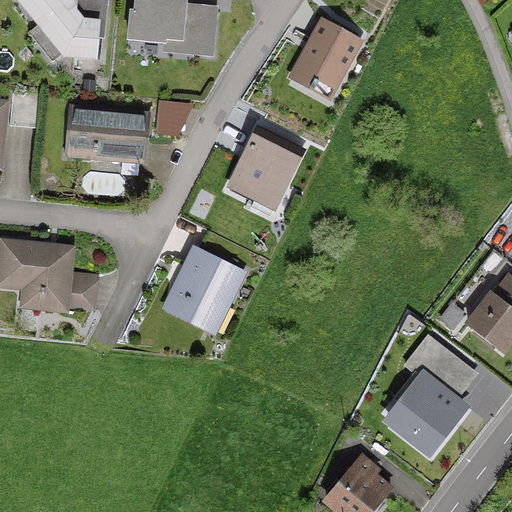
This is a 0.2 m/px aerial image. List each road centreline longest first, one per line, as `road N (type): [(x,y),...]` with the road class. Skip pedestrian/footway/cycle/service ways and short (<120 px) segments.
road 1 (residential): [(286,0),(146,236)]
road 2 (residential): [(146,236),(0,208)]
road 3 (residential): [(146,236),(95,348)]
